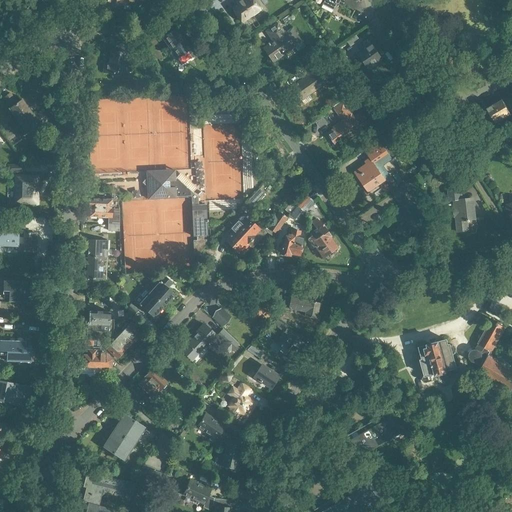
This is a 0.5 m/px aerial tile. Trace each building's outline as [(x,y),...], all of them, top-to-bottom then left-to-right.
[(239,0),(238,1),(241,4),(233,9),(242,22),(260,10),(253,0),(239,0)] [(324,0),(322,4),(333,10),(337,4),(342,6),(344,0),(324,0)] [(275,21),(268,26),(270,29),(274,26),(277,24),(275,21)] [(269,45),(264,49),(273,62),(303,41),(293,28),(284,34),(277,24),(274,26),(270,29),(267,31),(271,37),(272,37),(275,41),(270,44),(268,43),(267,44),(269,45)] [(190,49),(176,28),(163,37),(172,51),(171,51),(176,59),(178,58),(182,64),(195,56),(190,49)] [(125,44),(126,36),(110,36),(110,43),(111,43),(111,63),(108,62),(108,73),(113,73),(113,74),(115,74),(115,73),(125,73),(125,51),(120,51),(120,44),(125,44)] [(361,51),(356,55),(367,69),(370,74),(375,70),(372,66),(381,59),(367,39),(362,43),(358,46),(361,51)] [(312,98),(309,95),(326,84),(318,71),(319,70),(314,62),(303,69),(308,76),(295,84),(296,86),(292,88),(301,100),(306,97),(308,101),(312,98)] [(34,117),(22,100),(17,103),(10,94),(5,98),(12,107),(10,109),(16,117),(15,119),(18,122),(20,122),(27,132),(40,122),(42,124),(48,120),(41,112),(34,117)] [(491,127),(511,115),(511,114),(511,107),(508,109),(503,99),(487,108),(493,118),(487,122),(491,127)] [(335,129),(328,134),(338,148),(364,129),(362,128),(369,123),(361,113),(355,117),(354,116),(353,116),(344,103),(335,109),(344,121),(339,125),(335,128),(335,129)] [(411,107),(403,113),(407,119),(402,123),(421,149),(427,144),(429,146),(436,141),(435,138),(440,134),(421,109),(415,113),(411,107)] [(383,129),(377,132),(381,137),(392,129),(387,121),(380,125),(383,129)] [(392,129),(381,137),(363,149),(372,160),(354,172),(362,183),(362,184),(366,190),(366,189),(369,193),(369,192),(380,184),(382,187),(393,179),(383,166),(399,155),(403,160),(411,155),(410,154),(392,129)] [(464,166),(459,157),(449,162),(455,172),(464,166)] [(24,165),(7,165),(7,173),(23,173),(23,172),(24,172),(24,165)] [(148,176),(142,182),(149,188),(149,197),(149,198),(150,198),(161,198),(161,199),(172,198),(172,197),(177,197),(177,198),(188,197),(188,196),(191,196),(192,197),(192,206),(193,227),(193,236),(197,236),(197,240),(194,240),(194,256),(198,256),(207,246),(207,240),(204,240),(204,236),(211,236),(210,229),(207,229),(207,222),(208,222),(208,220),(207,220),(206,205),(199,205),(198,197),(174,175),(171,175),(160,175),(160,176),(148,176)] [(36,203),(37,177),(17,176),(16,202),(36,203)] [(406,184),(394,193),(402,205),(401,206),(402,207),(400,211),(397,210),(397,211),(394,218),(400,221),(402,218),(404,219),(397,231),(406,236),(411,226),(414,227),(419,217),(421,218),(425,209),(408,201),(403,194),(410,190),(406,184)] [(259,189),(257,192),(246,202),(252,207),(264,193),(259,189)] [(459,190),(444,192),(445,201),(454,200),(455,208),(454,208),(455,217),(456,216),(458,232),(469,231),(468,222),(469,222),(469,220),(473,219),(471,198),(460,200),(459,190)] [(118,193),(112,193),(112,199),(104,199),(104,197),(98,196),(98,199),(89,198),(89,208),(90,208),(120,209),(119,208),(118,193)] [(297,204),(296,205),(302,210),(305,213),(315,201),(312,198),(306,193),(302,198),(297,204)] [(284,209),(290,213),(297,204),(291,199),(290,201),(284,209)] [(290,213),(289,215),(295,219),(302,211),(302,210),(296,205),(290,213)] [(89,215),(89,216),(109,218),(108,224),(112,224),(118,225),(120,225),(120,209),(90,208),(90,209),(88,210),(88,214),(89,215)] [(242,214),(233,224),(255,243),(266,231),(269,227),(276,233),(279,228),(286,218),(287,217),(279,212),(272,223),(268,221),(265,221),(260,226),(252,219),(250,221),(242,214)] [(337,246),(324,228),(325,228),(321,222),(318,224),(316,220),(312,223),(317,229),(310,233),(312,236),(308,239),(313,246),(316,246),(322,256),(337,246)] [(230,228),(231,228),(234,231),(226,240),(238,252),(239,251),(243,255),(251,246),(251,247),(255,243),(233,224),(230,228)] [(301,244),(303,238),(299,237),(301,231),(293,229),(292,230),(290,229),(289,235),(288,235),(287,237),(286,237),(284,244),(282,244),(280,252),(290,255),(290,253),(299,255),(302,245),(301,244)] [(0,245),(18,246),(18,244),(24,244),(23,252),(35,252),(35,246),(35,233),(24,232),(24,237),(20,237),(18,237),(18,234),(13,234),(0,233),(0,245)] [(89,239),(88,257),(103,257),(104,250),(107,250),(108,240),(105,240),(89,239)] [(88,257),(87,279),(102,279),(103,257),(88,257)] [(165,276),(150,293),(163,305),(165,304),(167,304),(170,301),(170,299),(174,294),(175,293),(171,290),(168,287),(172,282),(165,276)] [(3,295),(9,295),(9,301),(33,302),(33,288),(24,288),(24,284),(27,285),(28,282),(4,281),(3,291),(3,295)] [(162,307),(163,305),(150,293),(145,289),(135,300),(149,313),(153,317),(154,317),(153,317),(158,312),(160,312),(162,309),(162,307)] [(319,303),(285,297),(282,310),(290,312),(291,309),(306,312),(305,316),(316,318),(317,314),(318,314),(319,308),(318,308),(319,303)] [(243,313),(247,324),(252,323),(260,320),(260,319),(268,316),(263,301),(246,307),(247,311),(243,313)] [(126,308),(130,312),(134,315),(138,310),(131,303),(126,308)] [(220,309),(213,316),(223,325),(230,318),(220,309)] [(85,320),(85,324),(95,325),(95,329),(97,329),(97,331),(100,331),(114,332),(115,331),(117,329),(117,325),(114,325),(115,319),(109,319),(110,312),(102,312),(102,311),(97,311),(89,311),(89,320),(85,320)] [(271,322),(284,331),(288,325),(275,317),(271,322)] [(492,320),(478,344),(475,349),(474,350),(473,350),(472,351),(471,351),(470,352),(470,353),(470,354),(469,354),(469,355),(469,356),(469,357),(469,358),(470,359),(471,360),(471,361),(472,361),(473,362),(475,363),(476,363),(478,370),(480,371),(479,373),(511,391),(511,390),(511,369),(489,356),(506,328),(501,325),(501,323),(498,321),(497,323),(492,320)] [(120,334),(118,336),(128,345),(133,340),(133,341),(134,340),(136,340),(139,337),(139,335),(139,334),(129,324),(128,325),(127,323),(122,329),(123,331),(120,334)] [(100,331),(97,331),(97,329),(95,329),(95,325),(85,324),(84,345),(97,345),(98,338),(100,338),(100,331)] [(183,350),(182,350),(192,360),(208,343),(207,342),(214,334),(204,324),(197,332),(196,332),(197,333),(196,334),(197,334),(194,337),(194,336),(193,337),(194,338),(183,350)] [(223,347),(229,352),(231,349),(232,350),(238,344),(223,330),(217,336),(225,344),(223,347)] [(282,346),(278,352),(290,360),(296,351),(297,351),(299,348),(298,348),(301,343),(289,335),(284,331),(276,342),(282,346)] [(110,341),(106,346),(108,347),(107,348),(117,358),(118,357),(120,357),(123,354),(122,352),(123,351),(128,345),(118,336),(116,339),(112,343),(110,341)] [(7,361),(31,362),(31,348),(22,348),(22,344),(26,344),(26,341),(2,340),(1,350),(7,351),(7,361)] [(451,345),(449,345),(447,340),(437,342),(437,341),(430,342),(430,343),(430,344),(420,347),(423,359),(422,360),(426,376),(424,376),(423,379),(423,381),(426,383),(438,379),(439,377),(438,375),(446,373),(446,375),(449,376),(458,374),(460,373),(462,371),(461,368),(459,367),(457,367),(453,354),(454,354),(455,354),(456,353),(456,352),(457,351),(457,350),(457,349),(456,348),(456,347),(456,346),(455,346),(454,345),(453,345),(452,345),(451,345)] [(260,358),(263,353),(251,345),(248,351),(260,358)] [(112,366),(113,361),(111,361),(111,359),(113,357),(101,346),(100,347),(89,347),(89,350),(84,350),(84,356),(80,355),(79,359),(78,372),(105,373),(105,367),(111,367),(111,366),(112,366)] [(271,388),(279,376),(274,373),(275,372),(272,370),(271,371),(262,365),(254,376),(259,380),(261,381),(271,388)] [(162,392),(160,390),(168,381),(154,368),(145,377),(146,378),(140,384),(155,399),(162,392)] [(228,380),(232,374),(227,371),(223,376),(228,380)] [(15,383),(0,380),(0,400),(18,404),(19,398),(28,399),(30,386),(18,384),(15,383)] [(232,387),(228,394),(235,399),(230,406),(232,407),(229,412),(238,418),(240,415),(245,418),(252,407),(251,406),(253,402),(245,397),(250,390),(241,384),(237,390),(232,387)] [(214,415),(217,410),(204,402),(201,407),(214,415)] [(150,412),(161,423),(167,417),(156,407),(150,412)] [(225,437),(226,435),(222,432),(226,426),(206,413),(196,427),(216,440),(214,442),(220,446),(223,443),(224,443),(225,437)] [(145,427),(134,421),(127,416),(121,424),(119,422),(108,438),(111,440),(106,448),(123,460),(128,452),(130,453),(141,436),(139,435),(145,427)] [(381,424),(378,418),(367,424),(379,445),(400,433),(397,427),(391,418),(381,424)] [(351,433),(346,436),(349,442),(354,451),(358,457),(379,445),(367,424),(356,430),(357,431),(360,436),(355,439),(351,433)] [(225,437),(224,443),(226,444),(221,466),(237,470),(243,447),(240,446),(241,439),(228,436),(226,435),(225,437)] [(142,467),(136,479),(163,487),(166,475),(142,467)] [(83,502),(88,504),(100,507),(100,506),(104,490),(120,494),(121,491),(131,493),(133,483),(87,472),(86,478),(89,479),(83,502)] [(371,505),(392,493),(380,472),(359,484),(371,505)] [(211,506),(213,507),(213,500),(214,498),(208,496),(211,490),(190,480),(183,495),(204,505),(203,508),(209,510),(211,506)] [(359,511),(371,505),(359,484),(348,491),(351,496),(341,502),(347,511),(359,511)] [(347,511),(341,502),(338,496),(327,503),(331,508),(324,511),(347,511)] [(216,499),(214,498),(213,500),(213,507),(215,507),(214,511),(231,511),(232,507),(231,507),(232,501),(216,499)] [(147,499),(143,511),(154,511),(157,501),(147,499)]
